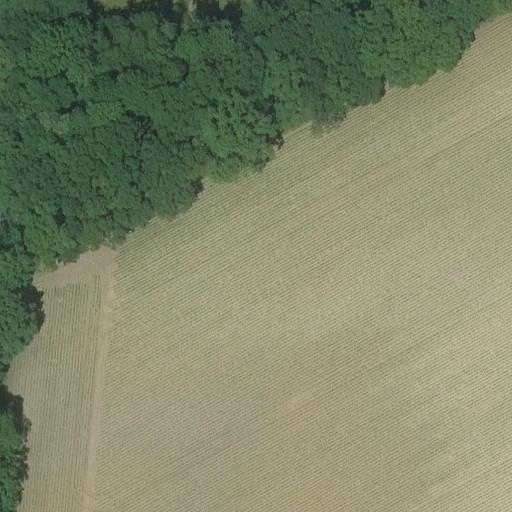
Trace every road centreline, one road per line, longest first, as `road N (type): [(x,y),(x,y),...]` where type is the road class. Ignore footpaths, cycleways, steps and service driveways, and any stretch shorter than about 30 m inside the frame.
road 1 (unclassified): [(0,253),(456,0)]
road 2 (tertiary): [(0,232),(22,0)]
